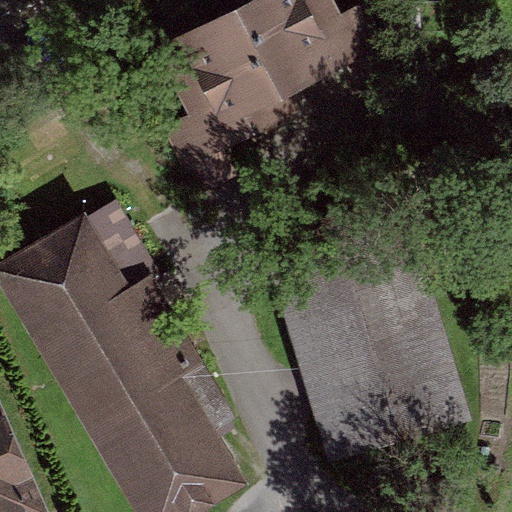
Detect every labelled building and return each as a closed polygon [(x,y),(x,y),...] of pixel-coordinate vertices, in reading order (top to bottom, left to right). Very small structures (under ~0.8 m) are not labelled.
[(328,0),(242,0),(238,2),(280,86),(329,61),(341,85),(384,64),(355,6),(336,15),(328,0)] [(280,86),(238,2),(162,40),(197,110),(167,125),(183,157),(250,124),(240,105),(280,86)] [(284,228),(346,441),(454,410),(392,197),(284,228)] [(80,222),(3,269),(150,511),(178,511),(235,478),(80,222)] [(0,432),(0,511),(23,511),(33,508),(0,432)]
